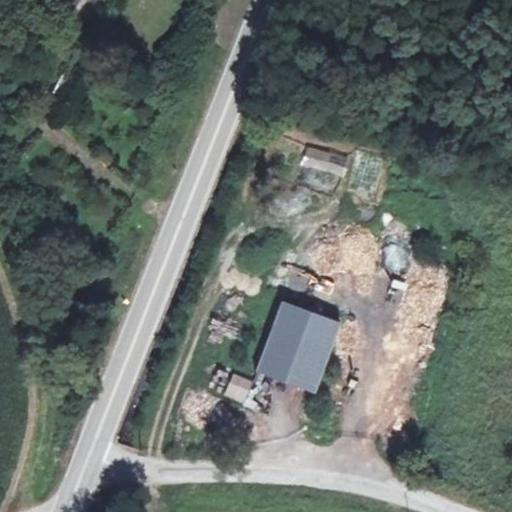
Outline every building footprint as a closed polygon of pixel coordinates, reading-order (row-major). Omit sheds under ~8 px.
[(52,0),(30,0),(48,9),(52,0)] [(260,128),(241,121),(230,150),(248,158),(260,128)] [(337,324),(280,305),(256,378),(312,397),(337,324)] [(244,404),(253,382),(232,374),(223,396),(244,404)] [(93,375),(87,388),(94,391),(100,378),(93,375)]
